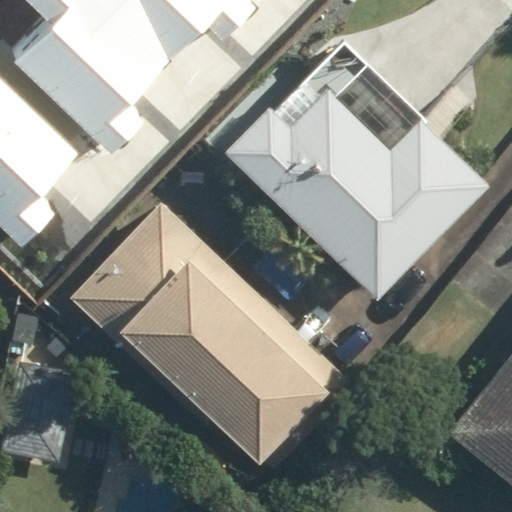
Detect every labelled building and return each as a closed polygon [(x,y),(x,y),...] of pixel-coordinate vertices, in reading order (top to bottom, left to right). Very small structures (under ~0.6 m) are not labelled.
[(26,0),(49,22),(18,54),(112,144),(145,110),(134,99),(172,61),(108,0),(26,0)] [(253,0),(108,0),(172,61),(216,17),(227,27),(253,0)] [(363,302),(477,184),(328,40),(262,110),(253,101),(206,150),(363,302)] [(0,227),(17,244),(48,210),(37,200),(80,154),(0,79),(0,227)] [(61,297),(242,465),(313,389),(324,399),(343,378),(151,200),(61,297)] [(511,333),(435,426),(511,490),(511,333)] [(0,457),(66,469),(82,377),(10,365),(0,424),(0,457)]
